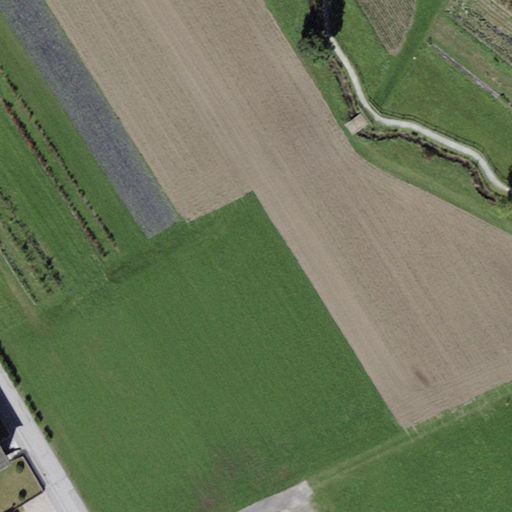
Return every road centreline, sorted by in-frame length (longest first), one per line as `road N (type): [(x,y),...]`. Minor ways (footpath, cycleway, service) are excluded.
road 1 (track): [(0,338),(365,117),(419,34)]
road 2 (residential): [(0,383),(73,511)]
